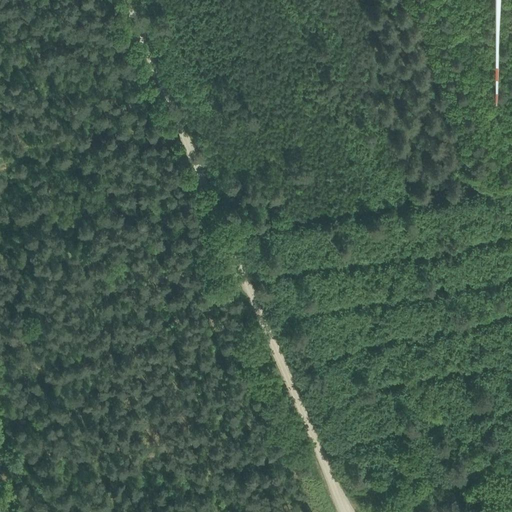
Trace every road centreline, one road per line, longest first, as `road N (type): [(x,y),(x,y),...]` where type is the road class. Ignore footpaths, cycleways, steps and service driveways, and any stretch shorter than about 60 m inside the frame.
road 1 (track): [(124,0),(346,511)]
road 2 (track): [(408,156),(312,176),(204,184)]
